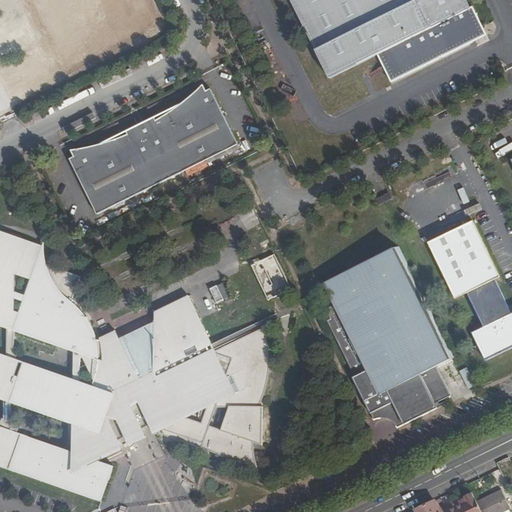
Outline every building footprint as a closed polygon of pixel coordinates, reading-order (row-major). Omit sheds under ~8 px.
[(472,7),(468,0),(292,0),(331,77),(379,54),(393,82),(488,34),(486,29),(488,23),(483,22),(475,6),(472,7)] [(70,160),(98,215),(239,145),(212,90),(207,92),(204,86),(200,90),(195,94),(190,99),(182,105),(172,111),(164,117),(157,121),(155,118),(126,131),(128,135),(118,139),(110,142),(100,144),(88,147),(71,151),(74,158),(70,160)] [(5,176),(0,179),(0,197),(13,191),(5,176)] [(385,200),(392,196),(389,190),(376,197),(379,202),(385,200)] [(472,333),(486,360),(511,347),(511,313),(511,314),(494,280),(499,277),(472,220),(427,242),(455,299),(467,293),(483,327),(472,333)] [(263,328),(215,350),(188,296),(155,312),(155,321),(154,378),(141,384),(119,339),(115,331),(97,339),(96,337),(94,333),(92,329),(91,326),(88,322),(85,317),(82,313),(78,309),(75,306),(71,303),(80,276),(37,262),(42,246),(0,231),(0,399),(4,401),(4,419),(2,419),(0,424),(0,467),(102,503),(113,468),(103,464),(105,458),(122,449),(118,441),(149,426),(153,434),(161,430),(164,436),(257,468),(257,465),(254,443),(262,445),(263,408),(261,407),(262,403),(264,398),(266,392),(268,386),(269,379),(270,374),(271,369),(271,362),(270,354),(269,348),(268,342),(267,336),(265,332),(263,328)] [(354,377),(352,378),(353,380),(373,421),(375,420),(378,419),(380,418),(382,418),(384,418),(386,419),(387,420),(390,420),(391,421),(392,422),(395,425),(396,427),(397,429),(428,414),(438,409),(436,403),(452,395),(439,369),(454,362),(452,359),(455,357),(443,335),(444,335),(399,246),(326,282),(336,303),(326,308),(331,319),(327,320),(354,377)] [(270,300),(294,288),(276,255),(270,258),(266,249),(248,259),(270,300)] [(217,286),(210,289),(217,303),(224,300),(217,286)] [(155,321),(119,339),(141,384),(154,378),(155,321)] [(501,491),(476,503),(480,511),(505,511),(510,510),(501,491)] [(480,511),(476,503),(472,495),(464,499),(465,502),(453,508),(454,511),(480,511)] [(465,502),(464,499),(452,505),(453,508),(465,502)] [(439,511),(434,501),(414,511),(439,511)]
